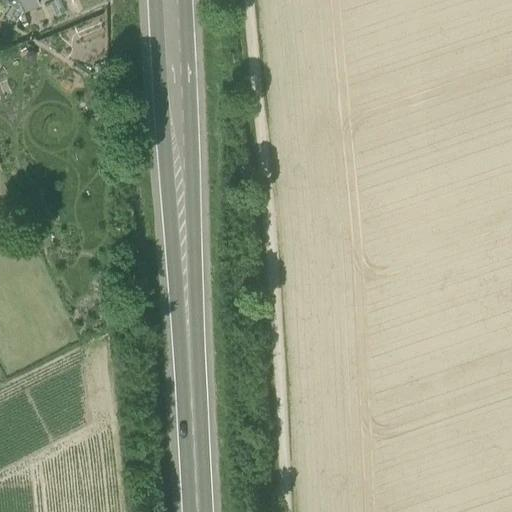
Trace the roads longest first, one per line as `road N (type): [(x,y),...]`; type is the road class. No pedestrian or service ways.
road 1 (track): [(285,511),(247,0)]
road 2 (secondary): [(199,511),(170,0)]
